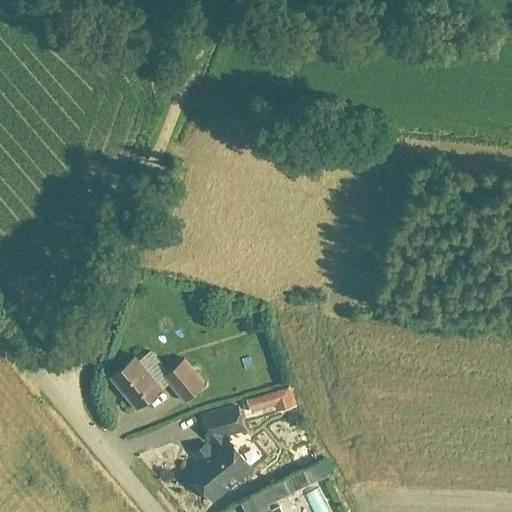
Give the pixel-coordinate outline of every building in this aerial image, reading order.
[(164,372),(152,357),(139,368),(133,361),(109,381),(136,413),(160,393),(151,383),(164,372)] [(202,390),(182,366),(163,381),(183,405),(202,390)] [(249,400),(253,419),(295,410),(291,391),(249,400)] [(237,408),(200,417),(205,440),(243,431),(237,408)] [(193,457),(202,467),(186,480),(208,506),(261,462),(239,435),(217,454),(209,443),(193,457)] [(260,494),(266,508),(323,483),(317,469),(260,494)]
